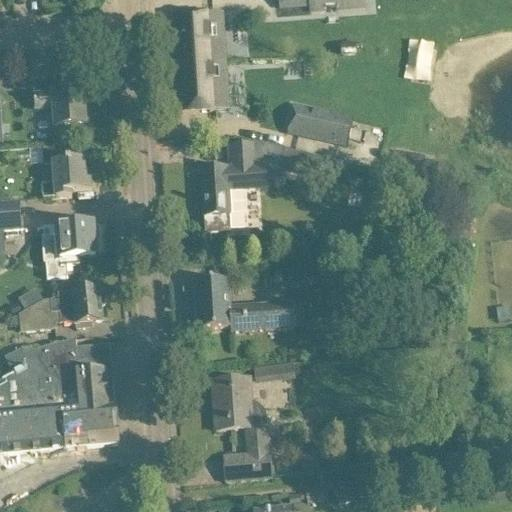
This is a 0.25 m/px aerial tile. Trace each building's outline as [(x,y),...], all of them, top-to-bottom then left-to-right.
[(366,0),(279,0),(280,11),(311,8),(311,12),(367,8),(366,0)] [(230,113),(226,64),(219,64),(217,44),(225,44),(223,15),(175,19),(182,116),(230,113)] [(372,42),(358,100),(398,109),(412,51),(372,42)] [(430,91),(432,62),(417,61),(415,90),(430,91)] [(34,97),(35,112),(53,110),(55,140),(75,138),(75,129),(86,129),(84,94),(34,97)] [(303,109),(297,137),(347,148),(353,120),(303,109)] [(202,202),(205,203),(207,234),(231,233),(228,194),(270,191),(269,182),(282,181),(281,164),(284,151),(254,144),(254,146),(250,146),(250,148),(230,149),(231,163),(234,163),(234,171),(203,173),(204,192),(202,193),(202,202)] [(43,189),(44,202),(72,200),(71,195),(90,194),(89,182),(85,183),(83,163),(61,164),(60,151),(42,153),(43,168),(54,167),(55,188),(43,189)] [(0,205),(0,219),(20,218),(19,205),(0,205)] [(20,218),(0,219),(0,234),(21,233),(20,218)] [(46,266),(47,282),(68,280),(66,268),(80,267),(79,260),(95,258),(93,227),(73,228),(43,231),(44,239),(42,240),(44,266),(46,266)] [(193,286),(197,334),(231,332),(231,336),(295,332),(294,304),(229,309),(228,284),(193,286)] [(103,296),(100,293),(59,298),(60,303),(44,305),(20,318),(21,334),(56,331),(55,327),(76,325),(77,332),(89,331),(88,326),(101,325),(100,309),(101,309),(104,306),(103,296)] [(28,367),(11,377),(0,383),(0,457),(118,448),(115,410),(109,348),(76,351),(75,342),(56,348),(22,356),(28,367)] [(3,361),(11,377),(28,367),(22,356),(20,352),(3,361)] [(253,372),(255,387),(295,383),(293,367),(253,372)] [(247,457),(224,459),(226,485),(271,482),(267,420),(266,415),(264,412),(261,409),(258,406),(254,405),(251,403),(249,381),(212,384),(216,434),(245,432),(247,457)] [(300,461),(301,472),(319,470),(318,458),(300,461)] [(369,487),(337,492),(339,506),(371,502),(369,487)] [(318,494),(307,495),(308,507),(319,506),(318,494)]
